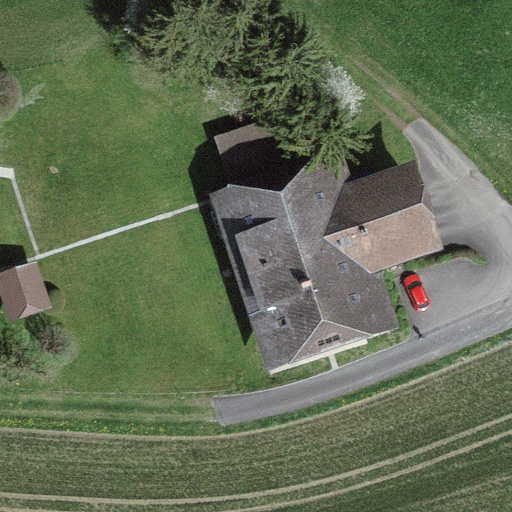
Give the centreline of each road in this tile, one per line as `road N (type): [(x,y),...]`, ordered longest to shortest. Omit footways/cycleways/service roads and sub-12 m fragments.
road 1 (track): [(251,0),(385,98),(511,227)]
road 2 (residential): [(511,314),(361,373),(212,415)]
road 3 (track): [(0,417),(150,422),(212,415)]
